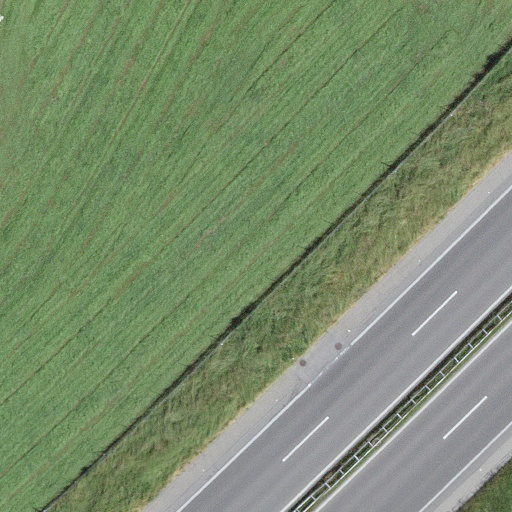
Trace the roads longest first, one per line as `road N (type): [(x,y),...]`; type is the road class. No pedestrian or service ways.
road 1 (motorway): [(511,221),(212,511)]
road 2 (motorway): [(353,511),(511,358)]
